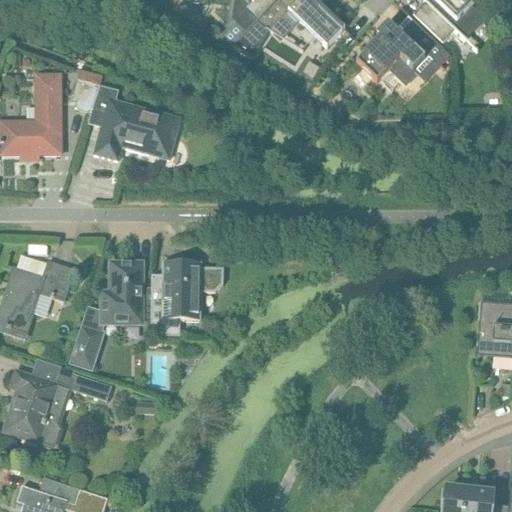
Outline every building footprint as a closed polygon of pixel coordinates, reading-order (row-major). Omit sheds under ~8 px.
[(278,3),(280,0),(278,0),(244,35),(231,49),(252,61),(252,60),(268,33),(271,35),(280,44),(299,24),(326,50),(344,31),(343,30),(342,31),(315,4),(314,5),(315,6),(313,9),(303,0),(300,0),(288,13),(278,3)] [(231,23),(244,35),(278,0),(234,0),(235,0),(231,23)] [(429,0),(412,18),(442,46),(454,34),(464,43),(465,42),(462,40),(479,22),(468,11),(475,5),(470,0),(429,0)] [(438,71),(450,59),(419,30),(410,39),(402,32),(401,33),(402,34),(399,38),(387,27),(375,39),(378,41),(355,65),(376,85),(391,71),(405,85),(429,60),(438,69),(437,70),(438,71)] [(511,55),(511,44),(500,45),(500,56),(511,55)] [(74,110),(88,114),(96,88),(100,89),(103,79),(79,73),(77,82),(72,98),(78,99),(74,110)] [(0,125),(0,158),(32,158),(32,163),(38,163),(38,158),(60,158),(59,79),(36,79),(36,125),(0,125)] [(89,125),(101,129),(93,157),(117,164),(121,151),(167,164),(177,126),(139,115),(140,112),(115,105),(118,94),(100,89),(96,88),(88,114),(92,115),(89,125)] [(42,281),(13,272),(0,311),(0,327),(26,336),(38,296),(65,305),(74,274),(47,265),(42,281)] [(200,269),(200,267),(162,266),(162,278),(151,278),(150,328),(161,340),(179,340),(179,324),(199,324),(200,295),(214,296),(222,288),(223,271),(205,271),(205,272),(200,272),(200,269)] [(87,310),(69,368),(70,369),(71,367),(81,371),(86,355),(96,359),(103,336),(101,335),(103,327),(141,327),(141,267),(110,267),(110,296),(102,296),(101,316),(88,311),(88,310),(87,310)] [(480,305),(476,359),(478,359),(478,356),(511,359),(511,361),(511,362),(511,361),(511,310),(482,308),(482,305),(480,305)] [(45,425),(46,425),(45,424),(56,389),(15,376),(10,391),(17,393),(3,435),(37,446),(38,446),(50,450),(54,447),(59,433),(57,429),(45,425)] [(111,390),(95,385),(72,377),(67,393),(106,405),(111,390)] [(510,388),(500,387),(499,400),(509,401),(510,388)] [(153,415),(153,406),(136,405),(136,415),(153,415)] [(103,511),(107,502),(74,491),(70,506),(22,490),(17,505),(23,508),(21,511),(103,511)] [(505,511),(506,511),(491,510),(492,498),(444,493),(442,511),(505,511)]
